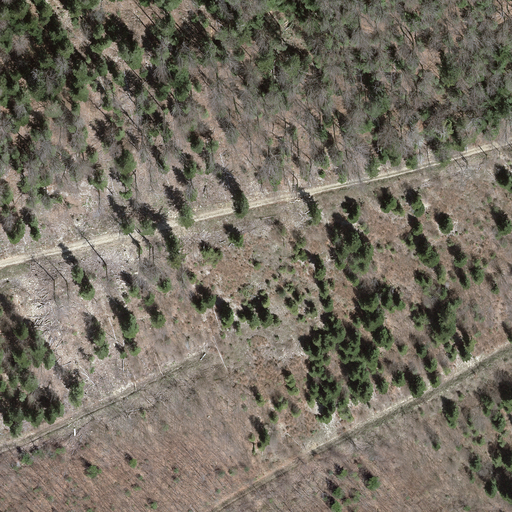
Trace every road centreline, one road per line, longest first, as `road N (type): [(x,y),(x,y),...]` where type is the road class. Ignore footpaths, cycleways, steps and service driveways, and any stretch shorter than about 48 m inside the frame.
road 1 (track): [(511,141),(0,263)]
road 2 (track): [(213,511),(511,346)]
road 3 (track): [(0,440),(195,360)]
